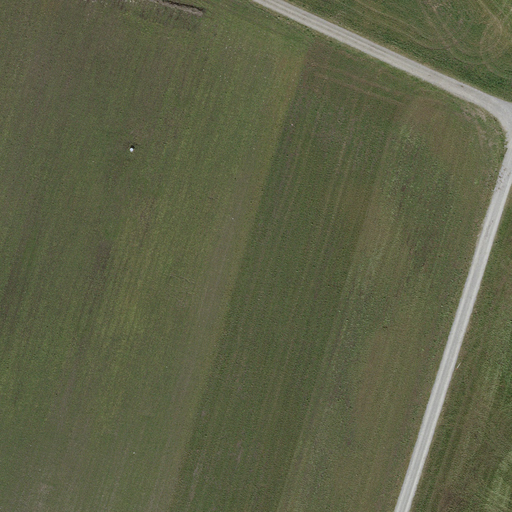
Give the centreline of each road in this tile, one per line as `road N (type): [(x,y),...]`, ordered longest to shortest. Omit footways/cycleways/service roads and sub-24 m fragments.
road 1 (track): [(400,511),(511,160)]
road 2 (track): [(265,0),(511,113)]
